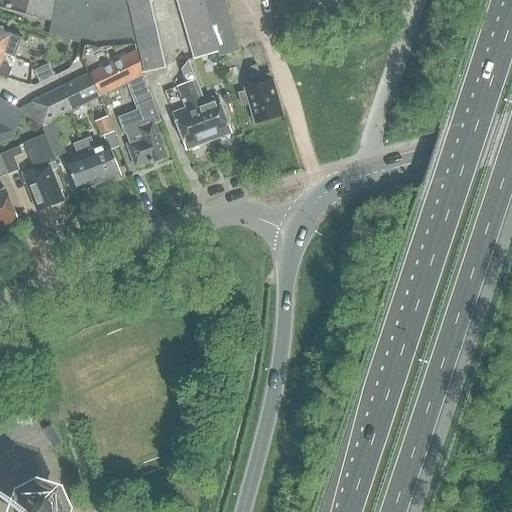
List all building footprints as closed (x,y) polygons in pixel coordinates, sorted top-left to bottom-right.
[(54,0),(0,0),(0,9),(24,16),(50,23),(54,0)] [(54,0),(50,23),(48,34),(96,48),(127,45),(133,44),(123,0),(54,0)] [(150,7),(148,0),(126,0),(125,0),(128,12),(150,7)] [(179,12),(201,5),(199,0),(177,0),(175,1),(179,12)] [(205,12),(226,6),(224,0),(206,0),(202,1),(205,12)] [(182,24),(205,17),(201,5),(179,12),(182,24)] [(208,23),(229,17),(226,6),(205,12),(208,23)] [(153,19),(150,7),(128,12),(131,24),(153,19)] [(186,36),(208,29),(205,17),(182,24),(186,36)] [(212,34),(232,28),(229,17),(208,23),(212,34)] [(155,31),(153,19),(131,24),(133,36),(155,31)] [(215,45),(236,39),(232,28),(212,34),(215,45)] [(0,52),(6,55),(14,58),(21,38),(14,35),(0,29),(0,52)] [(189,47),(212,40),(208,29),(186,36),(189,47)] [(158,43),(155,31),(133,36),(136,48),(158,43)] [(236,39),(215,45),(218,56),(239,50),(236,39)] [(212,40),(189,47),(193,59),(216,52),(212,40)] [(88,72),(100,97),(142,76),(134,44),(133,44),(127,45),(96,48),(79,43),(76,57),(80,58),(88,72)] [(161,55),(158,43),(136,48),(139,60),(161,55)] [(2,67),(6,55),(0,52),(0,76),(7,79),(10,69),(2,67)] [(163,67),(161,55),(139,60),(141,72),(163,67)] [(185,84),(194,80),(187,61),(180,70),(185,84)] [(50,65),(28,75),(34,87),(55,77),(50,65)] [(269,75),(268,75),(258,77),(257,71),(248,74),(253,88),(242,91),(243,92),(237,94),(240,106),(247,105),(252,124),(256,123),(258,123),(263,122),(264,120),(280,116),(271,82),(270,82),(269,75)] [(100,97),(88,72),(59,87),(71,111),(99,98),(100,97)] [(126,84),(131,97),(147,91),(142,76),(126,84)] [(185,84),(184,84),(193,108),(207,143),(230,135),(216,95),(200,101),(198,95),(200,94),(195,80),(194,80),(185,84)] [(184,152),(207,143),(193,108),(184,84),(174,88),(182,110),(170,115),(184,152)] [(71,111),(59,87),(29,103),(40,126),(71,111)] [(0,144),(9,140),(24,115),(0,100),(0,144)] [(127,147),(135,167),(148,163),(149,164),(164,158),(152,123),(150,124),(144,106),(129,111),(132,119),(120,124),(128,147),(127,147)] [(94,122),(99,136),(113,130),(107,117),(94,122)] [(40,126),(53,158),(65,153),(52,121),(40,126)] [(61,201),(47,166),(54,163),(44,135),(23,144),(34,171),(21,176),(35,212),(49,206),(50,207),(57,204),(57,203),(61,201)] [(89,138),(81,141),(98,185),(120,177),(107,145),(94,151),(89,138)] [(76,194),(98,185),(81,141),(71,145),(76,158),(63,163),(76,194)] [(18,146),(0,153),(0,161),(5,175),(18,170),(13,157),(21,154),(18,146)] [(0,229),(17,222),(4,189),(0,190),(0,229)] [(54,494),(55,494),(52,491),(51,492),(38,488),(38,486),(34,486),(34,488),(21,494),(20,493),(18,496),(19,497),(14,510),(13,510),(12,511),(60,511),(61,511),(62,511),(62,507),(61,507),(54,494)]
